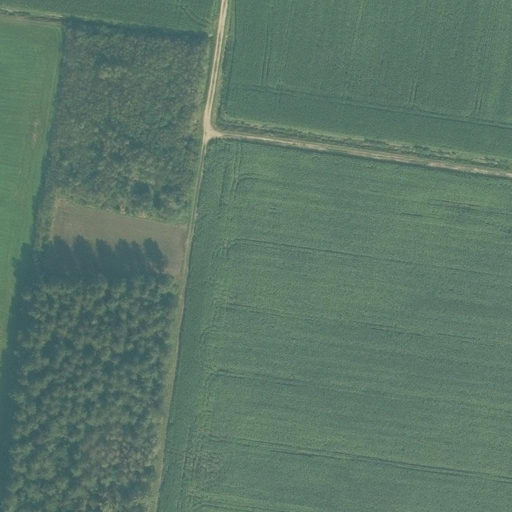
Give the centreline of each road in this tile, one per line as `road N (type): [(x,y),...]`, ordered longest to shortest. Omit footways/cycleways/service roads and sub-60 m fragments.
road 1 (track): [(223,0),(152,511)]
road 2 (track): [(205,132),(511,176)]
